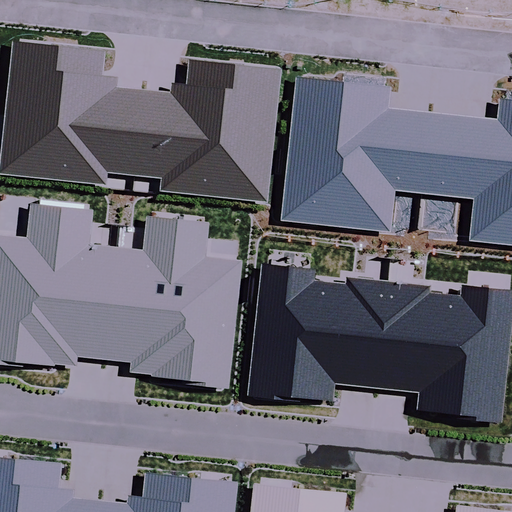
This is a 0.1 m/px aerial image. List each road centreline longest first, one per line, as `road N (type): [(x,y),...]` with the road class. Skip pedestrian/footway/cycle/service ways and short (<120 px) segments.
road 1 (residential): [(511,461),(0,404)]
road 2 (unknown): [(22,11),(511,73)]
